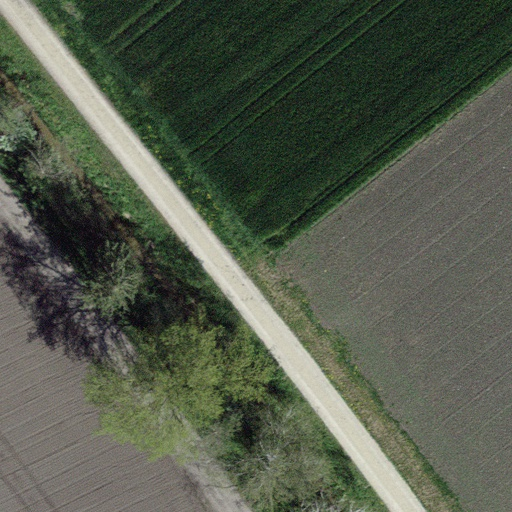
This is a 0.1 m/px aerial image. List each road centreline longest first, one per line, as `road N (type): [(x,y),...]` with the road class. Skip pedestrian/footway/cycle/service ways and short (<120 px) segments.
road 1 (track): [(393,511),(0,4)]
road 2 (track): [(222,511),(0,206)]
